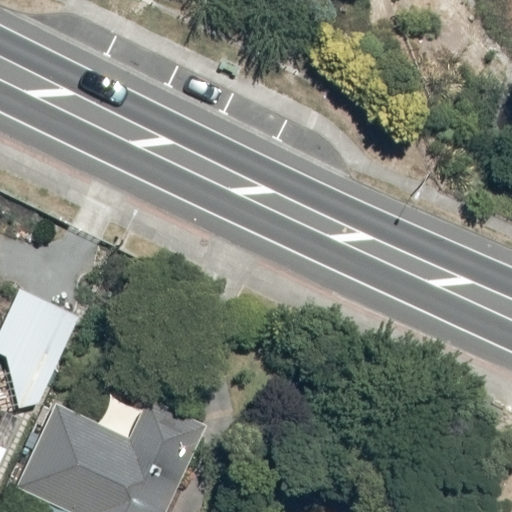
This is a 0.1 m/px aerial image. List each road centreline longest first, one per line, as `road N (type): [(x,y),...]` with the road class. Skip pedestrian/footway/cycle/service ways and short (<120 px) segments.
road 1 (secondary): [(511,341),(0,92)]
road 2 (secondary): [(0,39),(511,287)]
road 3 (track): [(362,219),(378,107),(407,54),(406,0)]
road 4 (track): [(418,511),(511,364)]
